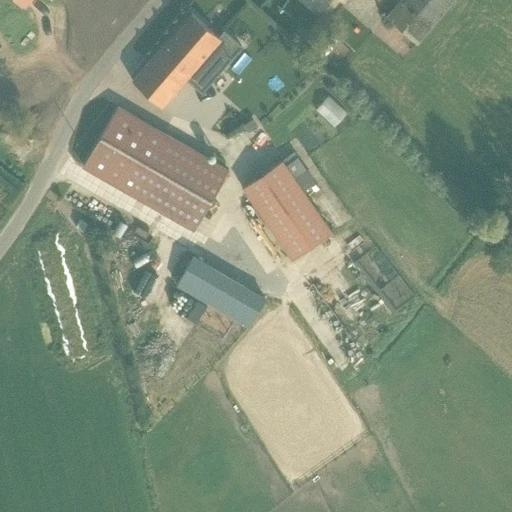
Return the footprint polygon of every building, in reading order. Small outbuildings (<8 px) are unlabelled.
[(402,0),(389,16),(420,41),(454,0),(402,0)] [(187,80),(202,93),(243,46),(223,29),(216,36),(190,14),(131,81),(162,108),(187,80)] [(282,73),(298,92),(315,77),(298,58),(282,73)] [(303,106),(321,127),(333,117),(315,96),(303,106)] [(121,112),(88,169),(195,230),(228,174),(121,112)] [(241,149),(285,133),(279,117),(235,133),(241,149)] [(294,153),(243,187),(293,260),(332,234),(303,192),(315,184),(294,153)] [(221,231),(204,246),(229,274),(245,258),(221,231)] [(194,257),(177,286),(248,326),(264,297),(194,257)] [(306,296),(296,302),(310,326),(320,320),(306,296)] [(149,377),(161,351),(145,344),(139,357),(133,354),(127,367),(149,377)]
